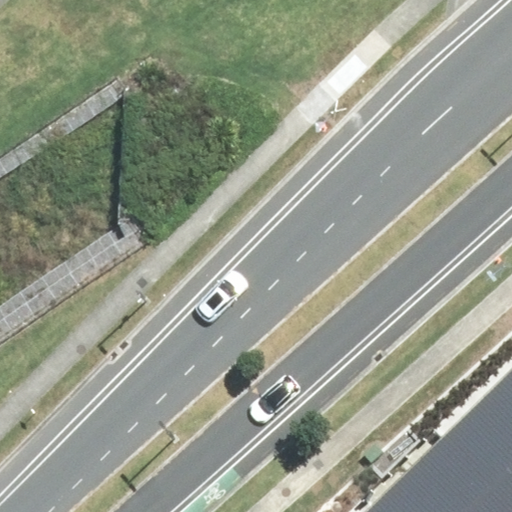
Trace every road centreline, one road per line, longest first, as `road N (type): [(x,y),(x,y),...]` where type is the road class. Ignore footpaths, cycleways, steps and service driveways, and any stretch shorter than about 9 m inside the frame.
road 1 (tertiary): [(10,511),(511,42)]
road 2 (tertiary): [(511,187),(147,511)]
